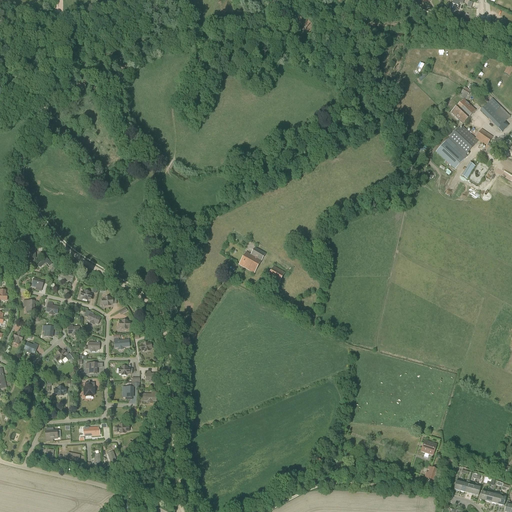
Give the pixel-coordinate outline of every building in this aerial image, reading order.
[(25,11),(39,20),(46,10),(32,1),(25,11)] [(427,76),(424,72),(417,78),(420,82),(427,76)] [(465,88),(461,94),(467,97),(471,91),(465,88)] [(450,113),(462,125),(476,111),(464,99),(450,113)] [(484,115),(488,119),(498,129),(510,117),(500,107),(495,112),(491,108),(484,115)] [(449,138),(467,154),(476,144),(458,127),(449,138)] [(484,153),(491,158),(496,150),(488,144),(493,137),(481,129),(475,139),(486,147),(484,149),(486,151),(484,153)] [(445,142),(435,152),(453,169),(455,170),(464,160),(445,142)] [(463,176),(469,179),(475,165),(470,162),(463,176)] [(239,265),(254,274),(265,254),(255,248),(250,255),(249,254),(250,252),(248,250),(246,252),(239,265)] [(38,265),(40,268),(46,263),(49,267),(52,265),(46,258),(38,265)] [(274,267),(268,277),(277,282),(277,283),(279,284),(285,273),(282,271),(281,271),(277,269),(276,268),(274,267)] [(70,274),(69,276),(61,273),(60,279),(72,283),(74,277),(74,276),(70,274)] [(35,280),(33,287),(42,290),(44,282),(35,280)] [(89,293),(85,292),(84,293),(82,293),(81,297),(83,298),(83,299),(87,300),(88,299),(90,300),(91,295),(89,294),(89,293)] [(46,314),(57,316),(58,308),(48,306),(46,314)] [(90,314),(88,318),(87,321),(90,322),(95,324),(98,325),(101,318),(93,315),(90,314)] [(53,328),(46,327),(45,337),(52,338),(53,328)] [(14,343),(18,345),(20,341),(21,342),(23,337),(22,337),(24,331),(19,330),(17,335),(16,334),(14,339),(15,339),(14,343)] [(118,348),(123,347),(129,347),(128,341),(119,342),(119,339),(114,339),(114,342),(115,342),(115,348),(118,348)] [(91,351),(91,352),(96,352),(96,351),(100,351),(100,343),(88,343),(88,351),(91,351)] [(141,346),(142,351),(145,351),(145,352),(150,351),(149,349),(152,349),(150,344),(148,345),(148,343),(143,345),(143,346),(141,346)] [(33,346),(27,344),(25,349),(34,354),(38,346),(34,344),(33,346)] [(65,357),(64,356),(69,353),(66,349),(61,353),(60,352),(57,355),(58,356),(55,358),(58,362),(61,359),(62,360),(65,357)] [(94,384),(85,384),(86,395),(93,395),(93,388),(94,388),(94,384)] [(84,437),(100,435),(100,431),(98,431),(98,428),(83,429),(84,437)] [(47,429),(47,432),(47,440),(56,439),(56,434),(57,434),(56,431),(53,432),(53,429),(47,429)] [(420,452),(433,456),(437,445),(424,441),(420,452)] [(123,451),(128,454),(133,446),(129,443),(127,447),(127,446),(123,451)] [(110,459),(111,464),(117,462),(113,454),(109,455),(110,459)] [(500,473),(505,474),(505,475),(511,477),(511,468),(507,467),(503,466),(500,473)] [(424,478),(436,482),(440,471),(428,467),(427,470),(429,470),(428,473),(426,472),(424,478)] [(454,490),(460,492),(462,483),(456,482),(454,490)] [(462,483),(460,492),(466,494),(469,482),(466,482),(466,484),(462,483)] [(466,494),(472,495),(475,483),(474,486),(471,486),(471,483),(469,482),(466,494)] [(475,483),(472,495),(478,497),(480,488),(477,487),(478,484),(475,483)] [(479,500),(485,502),(488,491),(488,493),(482,491),(479,500)] [(485,502),(491,503),(494,495),(494,493),(488,491),(485,502)] [(494,495),(491,503),(498,505),(500,496),(500,495),(494,493),(494,495)] [(500,496),(498,505),(504,507),(506,498),(502,497),(503,494),(501,494),(500,496)]
